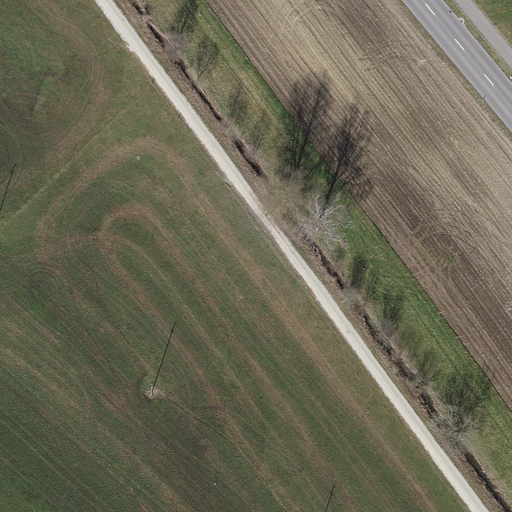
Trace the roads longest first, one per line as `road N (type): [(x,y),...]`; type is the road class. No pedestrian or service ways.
road 1 (track): [(102,0),(481,511)]
road 2 (tertiary): [(511,113),(419,0)]
